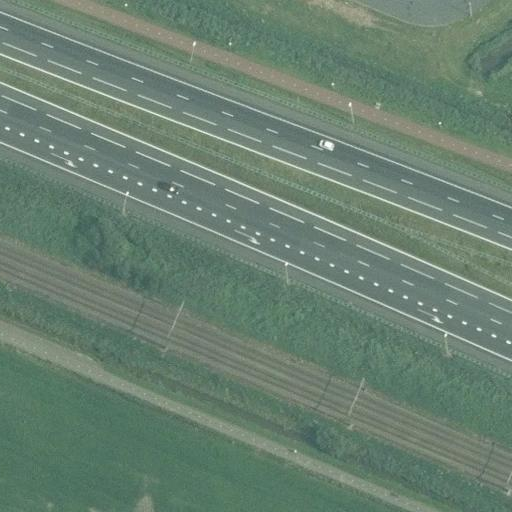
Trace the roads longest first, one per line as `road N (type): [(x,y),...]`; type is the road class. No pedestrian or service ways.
road 1 (motorway): [(0,103),(511,321)]
road 2 (motorway): [(511,224),(0,28)]
